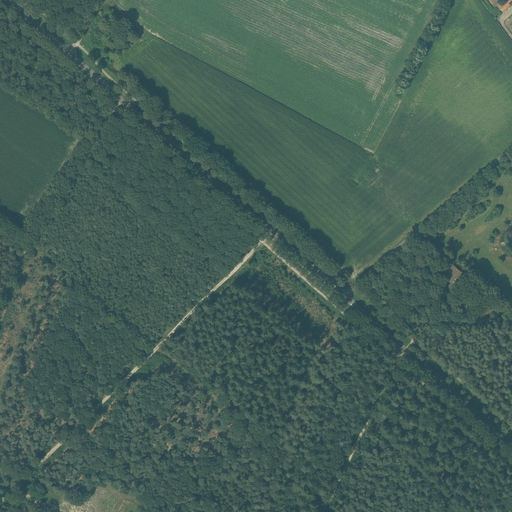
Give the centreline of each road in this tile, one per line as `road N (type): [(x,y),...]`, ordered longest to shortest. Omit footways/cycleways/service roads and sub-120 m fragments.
road 1 (tertiary): [(343,297),(71,55)]
road 2 (unclassified): [(343,297),(511,148)]
road 3 (tertiary): [(511,446),(343,297)]
